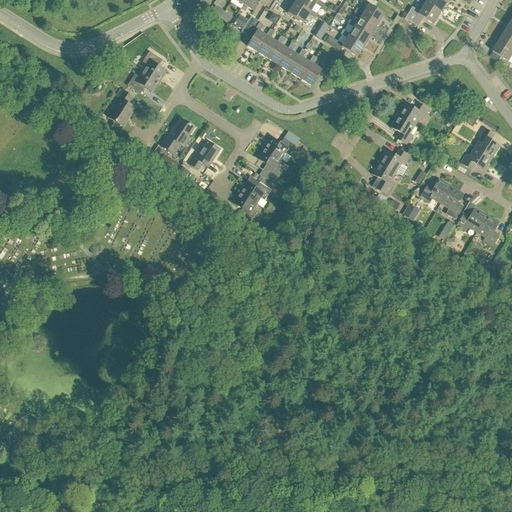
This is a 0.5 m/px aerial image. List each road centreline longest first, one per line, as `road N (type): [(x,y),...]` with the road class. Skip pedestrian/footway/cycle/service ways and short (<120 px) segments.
road 1 (track): [(0,503),(511,496)]
road 2 (residential): [(201,61),(290,111),(465,56)]
road 3 (residential): [(212,193),(246,140),(176,94),(201,61)]
road 4 (residential): [(0,12),(65,48),(89,45),(166,8)]
